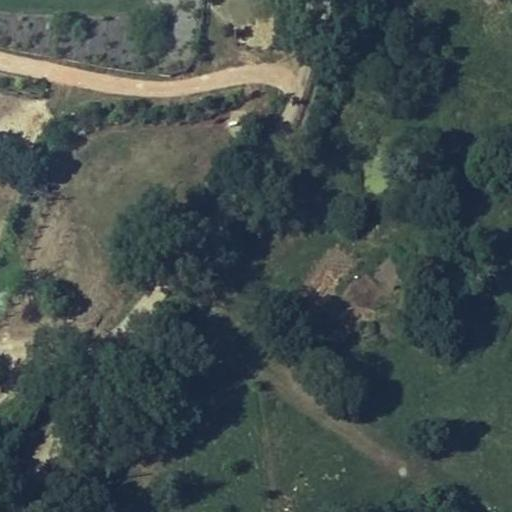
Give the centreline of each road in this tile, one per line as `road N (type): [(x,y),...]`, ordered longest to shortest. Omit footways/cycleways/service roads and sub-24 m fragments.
road 1 (track): [(50,511),(305,69),(310,0)]
road 2 (unclassified): [(501,511),(401,463),(211,339),(155,331),(0,340)]
road 3 (track): [(305,69),(166,91),(0,59)]
